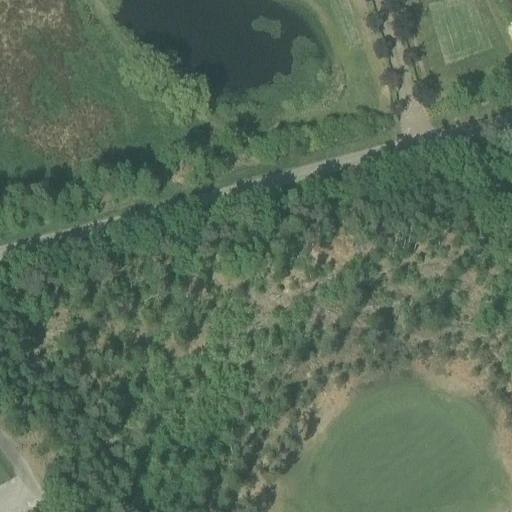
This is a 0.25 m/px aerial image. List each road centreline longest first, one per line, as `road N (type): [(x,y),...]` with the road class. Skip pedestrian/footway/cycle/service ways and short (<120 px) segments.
road 1 (unclassified): [(0,255),(511,120)]
road 2 (track): [(165,212),(114,64),(81,0)]
